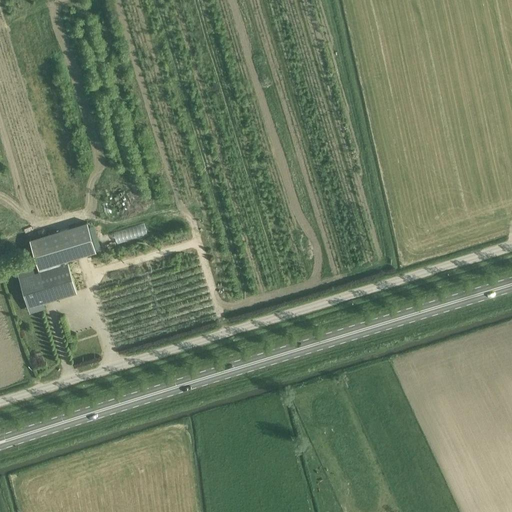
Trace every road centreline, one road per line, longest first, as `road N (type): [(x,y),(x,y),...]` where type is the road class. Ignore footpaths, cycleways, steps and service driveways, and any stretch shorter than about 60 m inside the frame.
road 1 (primary): [(0,444),(511,284)]
road 2 (unclassified): [(0,402),(511,250)]
